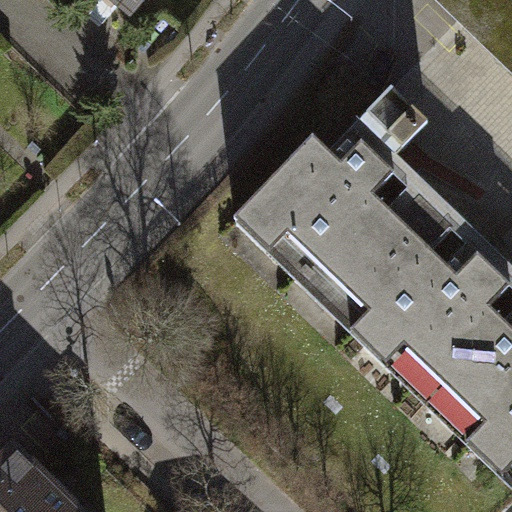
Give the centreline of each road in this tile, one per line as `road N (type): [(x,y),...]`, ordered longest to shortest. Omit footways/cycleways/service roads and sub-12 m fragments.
road 1 (tertiary): [(300,0),(240,82),(40,293)]
road 2 (residential): [(40,293),(268,511)]
